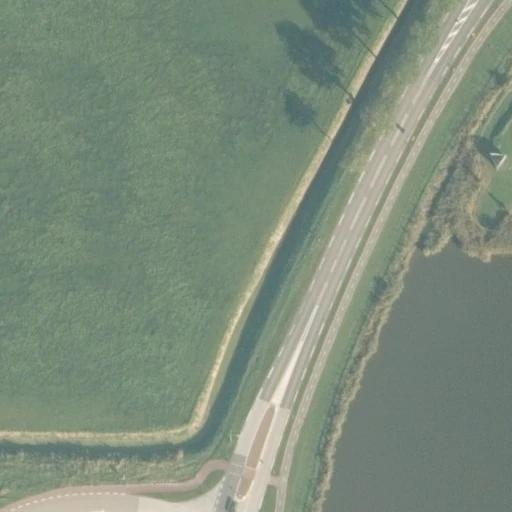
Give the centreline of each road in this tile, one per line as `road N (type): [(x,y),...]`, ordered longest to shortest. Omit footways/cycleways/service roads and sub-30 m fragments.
road 1 (primary): [(280,388),(409,109)]
road 2 (primary): [(280,388),(251,435),(224,511)]
road 3 (primary): [(409,109),(435,83),(486,0)]
road 4 (primary): [(252,511),(280,388)]
road 5 (primary): [(462,0),(409,109)]
